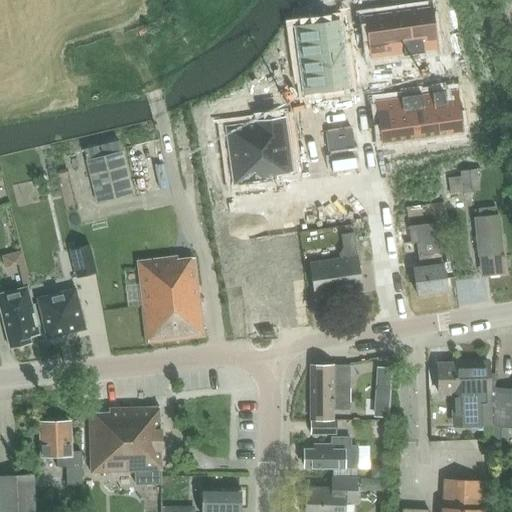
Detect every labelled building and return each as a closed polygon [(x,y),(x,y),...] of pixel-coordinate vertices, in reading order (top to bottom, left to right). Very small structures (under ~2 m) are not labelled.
[(459,7),(447,11),(453,30),(464,26),(459,7)] [(429,8),(407,11),(413,54),(423,53),(423,50),(434,49),(429,8)] [(407,11),(365,17),(371,57),(402,53),(403,55),(413,54),(407,11)] [(324,24),(295,28),(299,60),(343,54),(338,22),(330,23),(330,22),(323,23),(324,24)] [(343,54),(299,60),(303,92),(332,88),(333,89),(339,88),(339,87),(347,86),(343,54)] [(443,90),(432,92),(433,94),(438,135),(460,132),(454,91),(443,93),(443,90)] [(421,93),(410,95),(416,138),(438,135),(433,94),(421,96),(421,93)] [(400,99),(377,102),(383,142),(416,138),(410,95),(400,96),(400,99)] [(487,106),(476,110),(481,129),(493,125),(487,106)] [(284,117),(255,121),(263,181),(273,179),(277,178),(276,174),(292,172),(284,117)] [(208,121),(196,123),(199,143),(211,141),(208,121)] [(254,123),(225,127),(228,148),(230,164),(233,183),(232,183),(233,184),(252,182),(253,182),(263,181),(255,121),(254,121),(254,123)] [(328,134),(316,136),(317,146),(329,144),(328,134)] [(119,142),(83,150),(94,201),(130,193),(120,146),(119,142)] [(329,144),(317,146),(318,155),(330,154),(329,144)] [(419,166),(407,168),(409,178),(420,176),(419,166)] [(449,177),(451,193),(478,189),(475,168),(459,170),(460,175),(449,177)] [(420,176),(409,178),(410,188),(422,186),(420,176)] [(479,218),(474,219),(475,225),(478,256),(483,256),(485,275),(503,273),(497,216),(496,207),(477,209),(479,218)] [(272,213),(255,216),(257,235),(274,233),(272,213)] [(255,216),(238,218),(240,238),(257,235),(255,216)] [(442,265),(437,224),(408,228),(411,245),(417,245),(420,268),(413,268),(417,298),(447,294),(443,265),(442,265)] [(346,258),(308,263),(313,298),(362,291),(353,232),(342,234),(346,258)] [(90,244),(70,249),(77,276),(97,272),(90,244)] [(177,256),(137,261),(146,343),(204,336),(194,258),(178,260),(177,256)] [(287,268),(262,271),(269,323),(274,322),(276,322),(294,319),(294,320),(297,319),(296,317),(294,302),(295,301),(292,285),(289,270),(290,269),(289,267),(287,268)] [(237,275),(235,275),(235,277),(236,277),(238,293),(237,293),(239,309),(240,309),(242,325),(242,327),(244,327),(244,326),(262,324),(265,324),(269,323),(262,271),(237,275)] [(0,293),(0,308),(10,348),(31,343),(29,337),(39,334),(27,287),(0,293)] [(76,288),(36,298),(47,339),(86,329),(76,288)] [(452,364),(438,364),(439,393),(452,393),(453,427),(468,426),(489,426),(487,392),(489,392),(488,362),(452,364)] [(351,366),(312,366),(312,421),(336,421),(336,410),(351,410),(351,366)] [(496,387),(492,440),(507,441),(508,427),(511,426),(511,388),(496,387)] [(374,400),(373,416),(388,417),(389,401),(374,400)] [(92,415),(93,475),(135,474),(135,486),(159,486),(159,471),(162,471),(161,408),(110,409),(110,414),(92,415)] [(44,421),(40,422),(41,455),(56,455),(56,467),(66,466),(66,485),(82,485),(80,451),(70,451),(69,420),(53,421),(51,419),(46,419),(44,421)] [(310,422),(311,434),(336,433),(335,422),(310,422)] [(334,446),(317,445),(317,451),(307,451),(307,469),(359,470),(359,449),(353,449),(353,440),(334,439),(334,446)] [(371,470),(371,478),(383,478),(383,466),(377,466),(371,470)] [(0,475),(0,511),(33,511),(32,474),(0,475)] [(308,487),(306,511),(345,511),(347,502),(357,502),(359,480),(334,479),(334,488),(308,487)] [(371,479),(371,486),(375,491),(381,491),(381,480),(371,479)] [(402,509),(402,511),(481,511),(482,484),(483,482),(444,480),(442,511),(429,511),(429,510),(402,509)] [(202,493),(202,500),(204,502),(204,511),(241,511),(242,490),(215,489),(204,489),(204,491),(202,493)]
